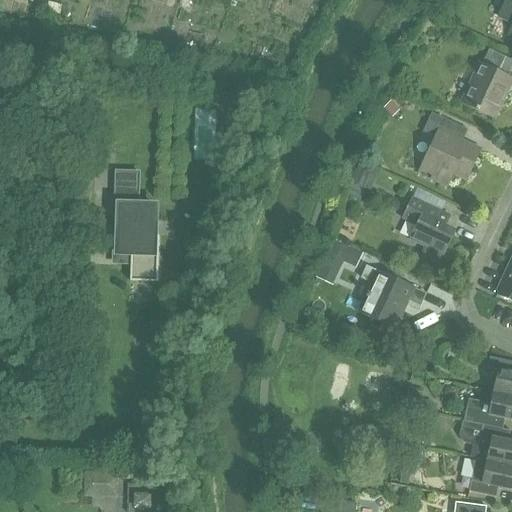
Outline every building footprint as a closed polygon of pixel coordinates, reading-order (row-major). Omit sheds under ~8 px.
[(511,21),(506,34),(511,37),(511,0),(504,0),(498,14),(511,20),(511,21)] [(482,64),(479,62),(461,102),(493,117),(511,77),(511,60),(505,57),(489,49),(482,64)] [(399,110),(391,102),(385,108),(392,116),(399,110)] [(227,123),(241,123),(242,110),(227,109),(227,123)] [(418,171),(446,185),(452,173),(465,179),(479,150),(462,142),(468,130),(431,113),(422,132),(434,138),(418,171)] [(227,143),(239,144),(240,130),(227,129),(227,143)] [(370,173),(358,168),(350,188),(361,193),(370,173)] [(129,281),(156,282),(157,236),(153,235),(154,206),(137,206),(138,194),(113,193),(113,215),(117,216),(116,253),(130,253),(129,281)] [(411,197),(402,217),(416,223),(410,238),(425,245),(417,261),(435,269),(453,231),(434,222),(439,211),(411,197)] [(334,240),(325,259),(341,266),(343,261),(356,266),(362,253),(334,240)] [(511,258),(496,292),(511,300),(511,258)] [(357,311),(394,328),(407,301),(420,307),(426,294),(396,279),(387,276),(366,266),(360,279),(370,283),(357,311)] [(491,391),(511,395),(511,361),(490,357),(487,368),(496,369),(491,391)] [(483,424),(503,429),(505,418),(511,419),(511,395),(491,391),(488,404),(478,402),(474,422),(483,424)] [(433,403),(422,400),(420,410),(431,413),(433,403)] [(511,431),(503,429),(483,424),(478,447),(472,446),(469,456),(476,458),(511,466),(511,442),(508,441),(511,431)] [(468,491),(496,497),(498,487),(511,490),(511,466),(476,458),(471,480),(468,491)] [(407,485),(409,475),(401,474),(399,483),(407,485)] [(133,493),(133,509),(150,509),(150,493),(133,493)] [(321,496),(305,494),(304,503),(321,505),(321,497),(321,496)] [(341,502),(339,511),(353,511),(355,504),(341,502)] [(483,511),(484,511),(484,506),(455,502),(454,511),(483,511)]
